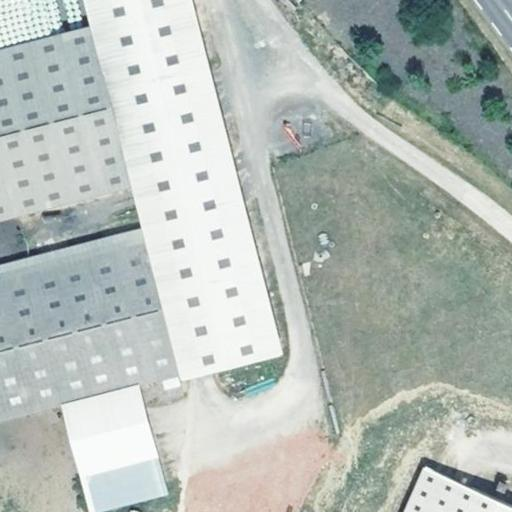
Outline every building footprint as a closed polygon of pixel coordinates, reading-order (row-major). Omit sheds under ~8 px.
[(187,390),(284,367),(190,0),(85,0),(90,14),(131,174),(148,241),(185,386),(187,390)] [(90,14),(0,37),(0,208),(131,174),(90,14)] [(148,395),(185,386),(148,241),(0,279),(0,421),(146,384),(148,395)] [(92,511),(138,511),(168,505),(140,395),(68,413),(92,511)] [(511,511),(511,505),(428,468),(408,511),(511,511)]
